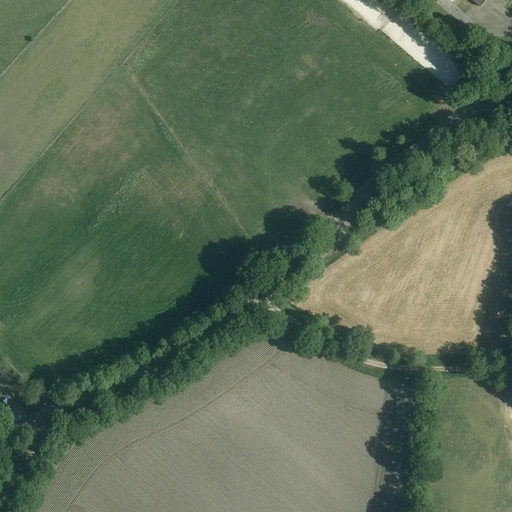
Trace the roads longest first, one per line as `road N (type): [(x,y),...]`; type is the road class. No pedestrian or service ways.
road 1 (unclassified): [(0,432),(189,343),(314,259),(363,191),(460,113),(511,103)]
road 2 (track): [(511,376),(367,364),(256,299)]
